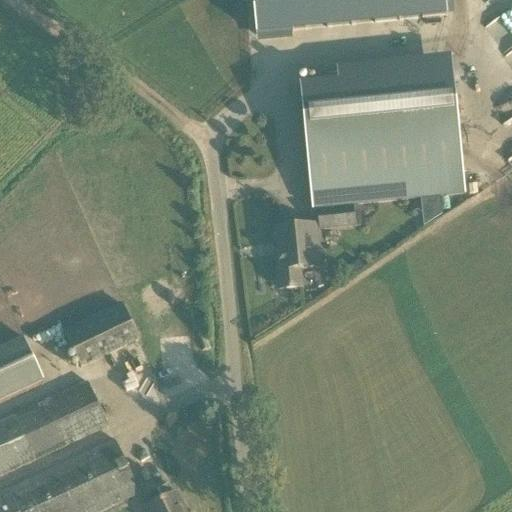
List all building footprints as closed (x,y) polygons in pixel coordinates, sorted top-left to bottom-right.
[(444,0),(251,0),(256,36),(305,31),(446,17),(444,0)] [(511,7),(485,22),(502,52),(511,69),(511,7)] [(299,86),(312,211),(466,196),(453,76),(339,88),(339,82),(299,86)] [(361,226),(359,208),(317,212),(319,231),(361,226)] [(301,289),(299,270),(320,268),(315,226),(275,230),(279,271),(277,271),(279,291),(301,289)] [(358,262),(344,272),(349,278),(362,268),(358,262)] [(81,369),(139,342),(121,305),(63,333),(81,369)] [(0,402),(44,382),(24,339),(0,349),(0,402)] [(0,478),(108,427),(88,384),(0,425),(0,478)] [(0,511),(101,511),(140,494),(115,442),(0,495),(0,511)] [(146,509),(147,511),(183,511),(176,495),(146,509)]
